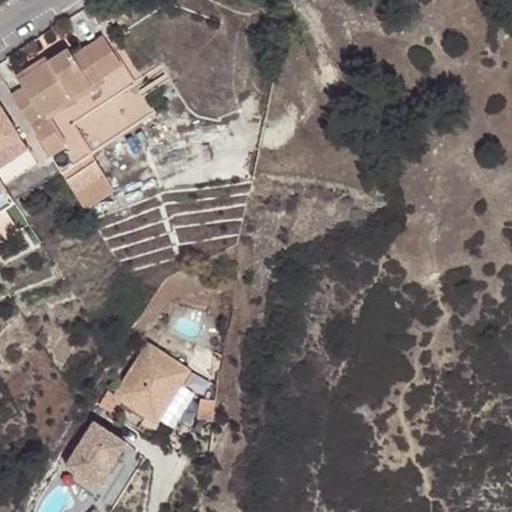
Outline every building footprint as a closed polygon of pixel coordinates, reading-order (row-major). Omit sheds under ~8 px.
[(31,126),(62,174),(92,156),(73,126),(135,86),(105,39),(75,58),(70,50),(21,82),(26,89),(13,97),(31,126)] [(73,126),(92,156),(154,115),(135,86),(73,126)] [(0,145),(20,133),(0,103),(0,145)] [(20,133),(0,145),(0,177),(17,204),(62,174),(31,126),(20,133)] [(0,216),(17,204),(0,177),(0,216)] [(148,346),(117,394),(156,419),(180,382),(187,371),(185,370),(148,346)] [(193,358),(185,370),(187,371),(202,381),(210,369),(193,358)] [(187,371),(180,382),(195,392),(202,381),(187,371)] [(202,381),(195,392),(196,399),(209,401),(211,387),(202,381)] [(108,390),(101,401),(110,408),(117,397),(108,390)] [(209,401),(196,399),(194,412),(207,414),(209,401)] [(94,426),(67,468),(96,487),(123,444),(94,426)]
